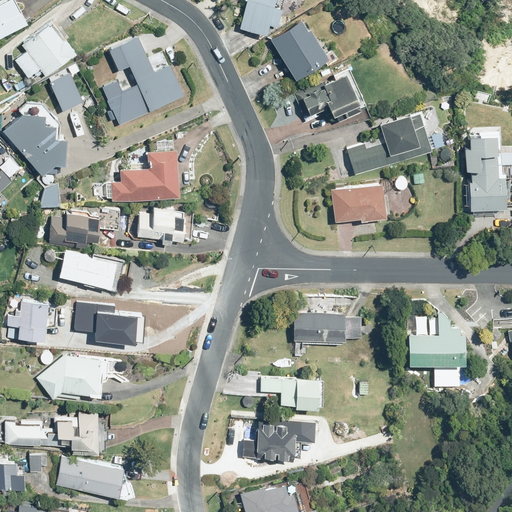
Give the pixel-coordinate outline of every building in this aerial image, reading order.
[(0,34),(1,36),(30,21),(24,10),(23,10),(17,0),(4,0),(0,2),(0,34)] [(245,0),(238,27),(265,34),(268,24),(276,26),(281,8),(273,6),(274,0),(245,0)] [(269,39),(295,78),(324,60),(326,63),(337,57),(332,50),(331,51),(322,36),(316,39),(303,18),(269,39)] [(28,49),(16,58),(29,76),(41,67),(47,75),(78,52),(67,38),(66,39),(53,21),(24,43),(28,49)] [(66,83),(52,88),(62,113),(86,103),(89,110),(96,107),(95,103),(118,93),(116,89),(123,86),(113,63),(100,68),(96,59),(62,73),(66,83)] [(314,81),(293,91),(303,113),(308,111),(308,113),(322,107),(325,114),(330,111),(331,114),(334,112),(337,120),(346,116),(346,117),(359,111),(358,110),(359,109),(358,106),(364,104),(348,68),(333,74),(335,78),(324,83),(323,80),(315,84),(314,81)] [(47,78),(52,86),(59,82),(55,74),(47,78)] [(16,87),(7,92),(10,98),(19,93),(16,87)] [(24,112),(5,128),(45,173),(58,161),(69,162),(70,136),(59,135),(60,119),(44,101),(28,100),(20,107),(24,112)] [(429,147),(435,145),(428,123),(422,125),(419,114),(409,116),(408,113),(378,123),(382,137),(346,148),(353,173),(430,149),(429,147)] [(468,155),(468,174),(465,174),(467,211),(507,209),(505,173),(498,173),(497,134),(467,135),(467,146),(463,146),(463,156),(468,155)] [(123,179),(113,180),(113,182),(108,183),(109,196),(114,195),(114,199),(182,194),(179,147),(175,147),(174,138),(157,139),(158,148),(150,149),(151,165),(122,167),(123,179)] [(2,166),(15,180),(26,170),(13,156),(2,166)] [(413,174),(414,183),(423,182),(422,173),(413,174)] [(46,191),(41,206),(61,204),(60,182),(45,186),(46,191)] [(380,182),(329,189),(333,220),(359,217),(359,221),(363,220),(384,217),(384,213),(388,213),(386,194),(382,195),(380,182)] [(140,211),(139,235),(165,237),(165,242),(174,243),(174,239),(185,239),(185,238),(192,238),(194,209),(177,208),(177,206),(156,205),(156,212),(140,211)] [(50,241),(88,244),(88,239),(101,240),(102,225),(118,227),(120,208),(98,206),(96,208),(91,208),(89,209),(72,208),(72,211),(69,210),(68,215),(53,214),(50,241)] [(25,264),(24,269),(30,271),(32,266),(36,267),(41,252),(30,248),(24,264),(25,264)] [(111,285),(110,286),(119,288),(125,259),(95,252),(95,254),(67,248),(61,274),(111,285)] [(511,284),(494,284),(493,317),(511,315),(511,284)] [(292,333),(294,333),(295,336),(341,336),(341,334),(343,334),(343,330),(360,330),(360,310),(343,310),(343,306),(292,306),(292,333)] [(407,363),(463,363),(463,333),(458,333),(458,326),(449,326),(449,319),(441,311),(437,311),(437,333),(407,333),(407,363)] [(101,336),(101,348),(129,350),(130,314),(91,312),(90,336),(101,336)] [(10,339),(37,342),(38,321),(12,319),(10,339)] [(67,351),(38,376),(55,396),(56,395),(80,397),(80,392),(102,393),(105,372),(109,369),(123,370),(124,362),(121,359),(67,354),(67,351)] [(434,364),(434,385),(458,385),(458,364),(434,364)] [(254,380),(274,381),(274,394),(289,395),(289,398),(311,399),(311,396),(316,396),(317,370),(314,370),(315,367),(304,366),(304,368),(290,368),(290,369),(255,368),(254,380)] [(358,381),(359,393),(367,393),(367,382),(358,381)] [(81,415),(55,415),(55,427),(42,427),(42,419),(22,419),(22,422),(16,422),(16,419),(5,419),(6,442),(41,442),(41,443),(75,443),(75,451),(100,451),(100,449),(108,449),(108,440),(110,440),(110,425),(107,425),(107,418),(100,418),(100,408),(80,408),(81,415)] [(42,464),(48,464),(48,453),(31,454),(31,471),(42,470),(42,464)] [(118,495),(132,498),(126,479),(125,473),(126,466),(63,454),(57,483),(118,494),(118,495)] [(0,487),(28,486),(28,471),(19,471),(19,460),(5,460),(5,455),(0,455),(0,487)] [(262,480),(261,480),(238,486),(245,511),(295,511),(298,503),(297,503),(290,475),(263,482),(262,480)]
